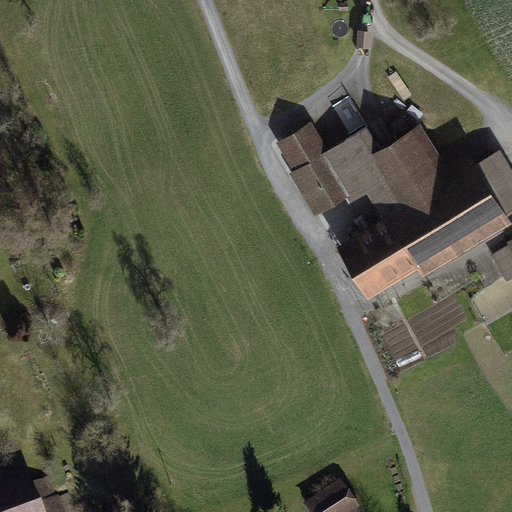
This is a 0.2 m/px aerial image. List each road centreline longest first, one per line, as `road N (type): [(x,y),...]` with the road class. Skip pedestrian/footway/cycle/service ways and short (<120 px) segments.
road 1 (track): [(205,0),(256,133),(400,419),(429,511)]
road 2 (track): [(256,133),(329,91),(352,65),(366,0)]
road 3 (track): [(364,15),(511,122)]
